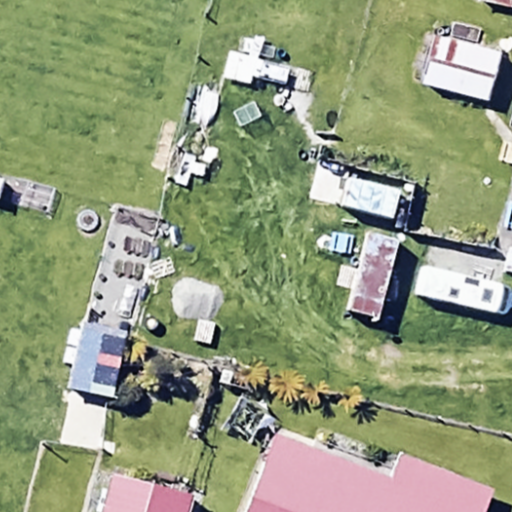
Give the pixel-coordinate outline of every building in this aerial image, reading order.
[(501,51),(436,34),(424,81),(489,98),(501,51)] [(349,180),(341,207),(388,220),(395,193),(349,180)] [(369,236),(346,313),(374,322),(398,245),(369,236)] [(130,337),(81,327),(68,393),(117,403),(130,337)] [(270,431),(238,511),(488,511),(497,492),(402,454),(391,480),(270,431)] [(190,511),(194,498),(106,476),(96,511),(190,511)]
